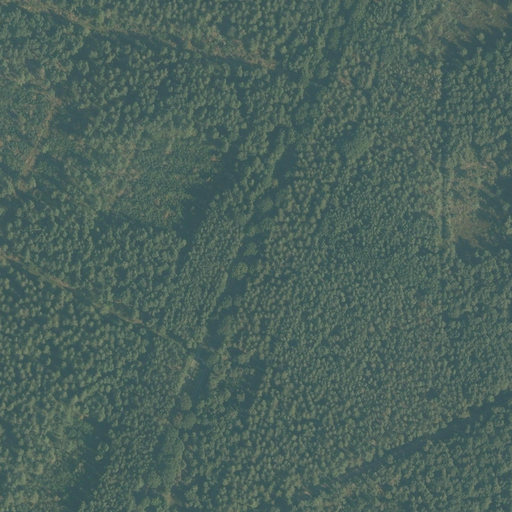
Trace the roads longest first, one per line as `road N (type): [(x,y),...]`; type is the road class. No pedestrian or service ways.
road 1 (primary): [(146,511),(357,0)]
road 2 (track): [(81,511),(264,69)]
road 3 (track): [(511,401),(267,511)]
road 4 (track): [(92,28),(321,86)]
road 5 (track): [(0,256),(208,361)]
road 6 (track): [(0,227),(92,28)]
road 7 (track): [(336,481),(405,283)]
road 8 (track): [(315,237),(441,302)]
